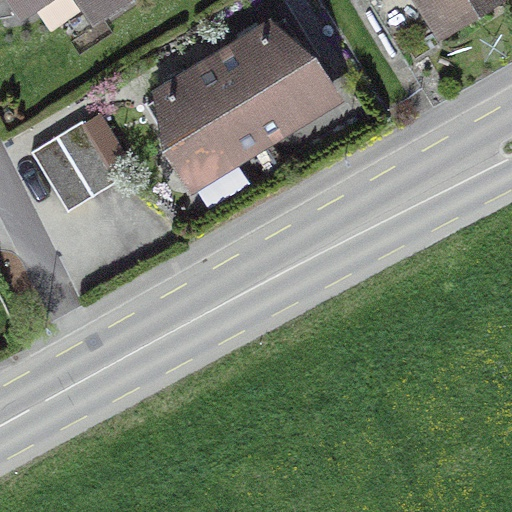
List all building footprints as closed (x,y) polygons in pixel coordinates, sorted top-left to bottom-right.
[(83,0),(93,13),(112,0),(83,0)] [(420,0),(438,28),(483,0),(420,0)] [(280,21),(251,39),(183,81),(143,105),(190,182),(327,98),(280,21)] [(64,213),(79,203),(105,188),(115,182),(111,175),(98,155),(78,122),(27,153),(64,213)] [(125,167),(113,146),(98,155),(111,175),(125,167)]
